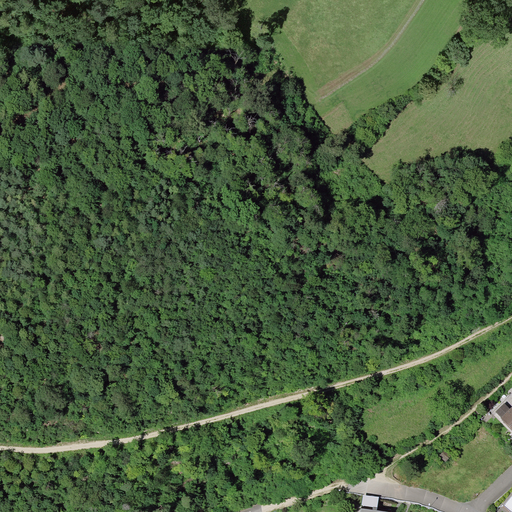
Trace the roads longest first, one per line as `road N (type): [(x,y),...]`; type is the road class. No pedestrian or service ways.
road 1 (track): [(0,450),(44,452),(195,424),(443,353),(511,316)]
road 2 (residential): [(349,486),(422,495),(466,511)]
